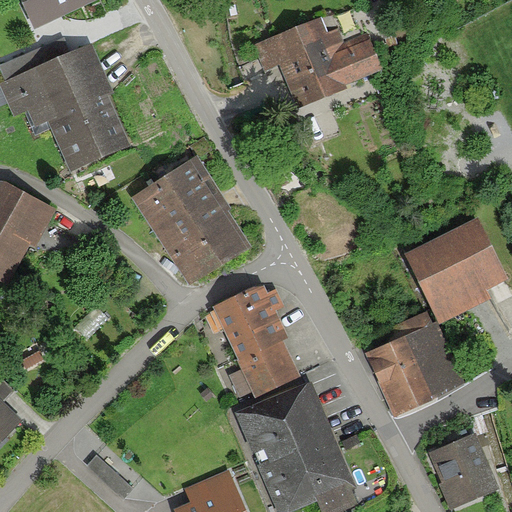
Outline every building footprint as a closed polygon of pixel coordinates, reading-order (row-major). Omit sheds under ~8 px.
[(101,0),(18,0),(34,32),(46,27),(101,0)] [(323,20),(254,46),(265,73),(281,67),(284,75),(298,112),(344,94),(341,88),(383,72),(368,34),(344,44),(339,30),(329,34),(323,20)] [(0,65),(0,68),(6,82),(73,55),(66,39),(0,65)] [(6,82),(0,85),(15,118),(26,113),(36,137),(50,130),(72,176),(133,149),(108,98),(114,95),(93,47),(73,55),(6,82)] [(227,202),(198,159),(133,200),(189,289),(253,251),(229,213),(233,211),(227,202)] [(56,213),(0,182),(0,282),(8,287),(30,247),(36,250),(56,213)] [(478,220),(405,259),(438,326),(439,329),(492,302),(488,294),(508,283),(478,220)] [(240,401),(252,396),(255,403),(302,382),(285,343),(289,341),(287,337),(276,312),(284,309),(277,291),(268,294),(265,288),(215,310),(241,372),(230,377),(240,401)] [(427,314),(393,330),(398,341),(390,345),(367,356),(396,419),(466,387),(439,329),(438,326),(434,328),(427,314)] [(0,378),(0,400),(2,403),(14,391),(0,378)] [(311,383),(235,415),(254,458),(266,453),(268,458),(332,431),(321,406),(311,383)] [(0,400),(0,448),(24,424),(5,406),(2,403),(0,400)] [(332,431),(268,458),(270,462),(258,467),(277,511),(298,511),(318,504),(321,511),(343,511),(358,506),(353,496),(351,491),(356,489),(332,431)] [(450,447),(429,455),(441,486),(440,486),(450,511),(453,511),(501,494),(478,436),(450,447)] [(133,490),(97,458),(88,469),(124,501),(133,490)] [(184,508),(175,511),(174,511),(246,511),(229,472),(185,491),(191,505),(184,508)]
